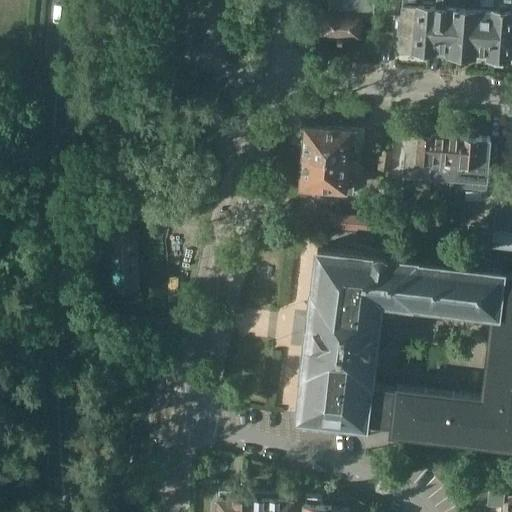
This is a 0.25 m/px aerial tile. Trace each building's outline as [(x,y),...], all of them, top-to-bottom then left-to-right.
[(358,37),(359,38),(360,39),(361,39),(362,39),(362,38),(362,37),(360,35),(362,16),(371,17),(372,0),(331,0),(331,11),(325,10),(323,8),(322,8),(321,8),(320,8),(320,9),(320,10),(322,12),(321,31),(318,33),(318,34),(318,35),(319,35),(320,35),(323,33),(330,34),(329,38),(336,38),(336,39),(343,39),(350,39),(351,36),(358,37)] [(415,52),(415,48),(433,49),(437,0),(403,0),(404,2),(402,2),(401,14),(399,14),(398,29),(399,30),(398,45),(400,45),(400,51),(415,52)] [(462,52),(466,0),(437,0),(433,49),(433,54),(450,55),(450,52),(452,52),(452,51),(460,52),(462,52)] [(490,55),(494,0),(466,0),(462,52),(464,53),(464,52),(471,53),(473,53),(473,57),(490,59),(490,55)] [(511,0),(494,0),(490,55),(508,56),(508,60),(511,60),(511,0)] [(302,153),(302,154),(349,157),(361,158),(363,129),(351,128),(351,126),(304,122),(303,137),(300,140),(299,149),(302,153)] [(417,173),(431,174),(435,132),(433,132),(433,127),(421,126),(420,131),(407,130),(404,172),(405,172),(404,179),(417,180),(417,173)] [(465,134),(463,134),(460,168),(459,176),(476,178),(475,185),(486,186),(487,178),(488,178),(491,137),(477,136),(478,130),(465,129),(465,134)] [(431,174),(459,176),(460,168),(463,134),(435,132),(431,174)] [(349,157),(302,154),(302,155),(299,157),(298,167),(301,170),(300,185),(346,188),(346,193),(353,193),(353,184),(351,181),(347,180),(349,157)] [(389,182),(380,237),(396,238),(404,185),(389,182)] [(116,189),(91,187),(91,188),(82,187),(82,197),(90,198),(90,200),(115,201),(116,189)] [(332,214),(331,227),(379,232),(380,220),(332,214)] [(468,245),(488,248),(491,227),(476,225),(474,240),(468,240),(468,245)] [(109,229),(110,254),(111,288),(139,287),(138,253),(134,253),(133,237),(137,237),(137,228),(109,229)] [(453,230),(438,228),(437,244),(451,245),(453,230)] [(511,230),(493,228),(490,250),(511,252),(511,230)] [(439,262),(415,259),(415,258),(387,255),(387,252),(386,252),(385,251),(384,250),(383,249),(380,249),(378,249),(376,249),(374,250),(373,250),(373,253),(317,246),(313,288),(312,288),(308,320),(307,319),(305,340),(302,372),(303,372),(298,413),(365,422),(365,420),(393,423),(392,428),(511,442),(511,274),(502,273),(503,269),(489,268),(490,257),(441,251),(439,262)] [(92,254),(84,255),(85,267),(93,267),(92,254)] [(426,452),(419,461),(427,467),(434,458),(426,452)] [(502,481),(503,470),(492,469),(487,503),(502,505),(506,481),(502,481)] [(219,493),(217,493),(216,511),(241,511),(242,494),(232,494),(233,488),(219,487),(219,493)] [(267,511),(269,489),(253,489),(252,495),(242,494),(241,511),(267,511)] [(269,489),(267,511),(291,511),(292,496),(282,496),(283,490),(269,489)] [(302,511),(331,511),(332,506),(331,506),(332,503),(321,502),(321,495),(307,494),(306,500),(304,499),(302,511)]
